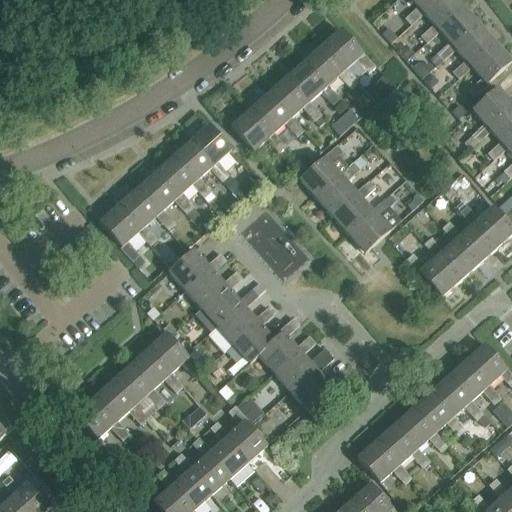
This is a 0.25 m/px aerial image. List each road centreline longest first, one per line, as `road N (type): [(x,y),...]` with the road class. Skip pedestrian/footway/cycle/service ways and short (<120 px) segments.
road 1 (residential): [(0,169),(118,118),(281,0)]
road 2 (residential): [(121,511),(5,372),(61,322)]
road 3 (residential): [(397,381),(332,307),(289,301),(225,231)]
road 4 (residential): [(292,511),(397,381)]
road 5 (residential): [(397,381),(494,301),(511,318)]
